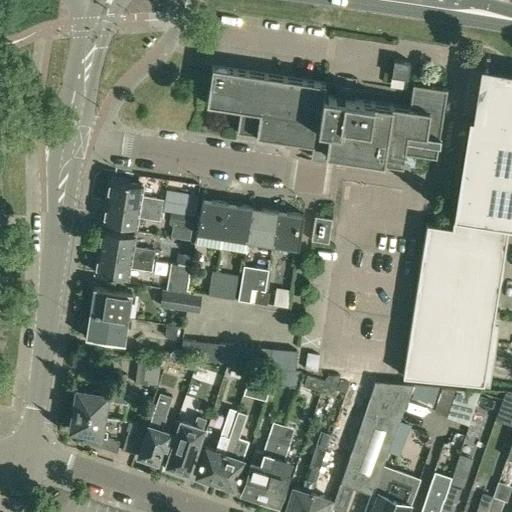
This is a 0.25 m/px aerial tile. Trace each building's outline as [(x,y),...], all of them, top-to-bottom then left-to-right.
[(410,63),(393,61),(391,77),(408,80),(410,63)] [(211,65),(210,74),(205,103),(239,109),(235,132),(313,143),(313,146),(325,148),(324,152),(327,153),(402,165),(404,153),(436,158),(446,90),(412,84),(408,108),(342,97),(344,87),(335,86),(333,96),(323,94),(325,84),(211,65)] [(511,77),(486,73),(478,119),(469,118),(452,227),(426,223),(402,376),(484,384),(508,227),(511,227),(511,77)] [(111,179),(107,199),(161,208),(162,198),(140,194),(142,184),(111,179)] [(173,210),(193,213),(194,214),(197,196),(175,193),(172,210),(173,210)] [(197,232),(221,236),(226,202),(201,198),(197,232)] [(159,219),(161,208),(107,199),(104,222),(135,227),(137,215),(159,219)] [(226,202),(221,236),(246,240),(251,206),(226,202)] [(246,240),(270,244),(276,210),(251,206),(246,240)] [(193,213),(173,210),(171,222),(191,225),(193,213)] [(304,214),(276,210),(270,244),(298,249),(304,214)] [(331,219),(314,216),(310,241),(327,243),(331,219)] [(103,230),(99,250),(152,259),(154,249),(132,245),(134,235),(103,230)] [(150,269),(152,259),(99,250),(96,272),(127,277),(129,266),(150,269)] [(177,262),(190,264),(191,254),(178,252),(177,262)] [(187,281),(190,264),(176,262),(174,279),(187,281)] [(266,268),(255,267),(251,288),(263,290),(266,268)] [(224,273),(222,286),(220,296),(233,298),(235,288),(237,275),(224,273)] [(208,294),(220,296),(222,286),(210,284),(208,294)] [(93,286),(89,311),(128,318),(132,292),(93,286)] [(159,304),(185,308),(197,310),(200,295),(162,288),(159,304)] [(254,291),(253,301),(266,304),(268,293),(254,291)] [(124,343),(128,318),(89,311),(85,337),(124,343)] [(166,323),(165,336),(175,338),(177,324),(166,323)] [(181,358),(192,359),(295,370),(297,350),(183,339),(181,358)] [(307,352),(305,369),(317,371),(319,354),(307,352)] [(137,360),(135,383),(158,385),(160,362),(137,360)] [(118,373),(116,387),(124,388),(127,375),(118,373)] [(338,380),(340,375),(327,374),(323,386),(346,393),(349,383),(338,380)] [(399,421),(408,397),(412,383),(375,380),(332,507),(344,511),(353,485),(368,490),(369,488),(373,489),(383,464),(394,435),(399,421)] [(433,410),(446,415),(453,387),(412,383),(408,397),(434,407),(433,410)] [(76,390),(73,410),(104,415),(107,399),(127,402),(129,393),(95,387),(94,392),(76,390)] [(456,388),(453,387),(446,415),(470,424),(479,391),(455,389),(456,388)] [(142,459),(143,459),(150,462),(151,462),(152,462),(153,461),(154,460),(154,459),(156,460),(159,450),(162,444),(164,445),(169,431),(162,429),(166,415),(165,415),(171,395),(159,392),(142,445),(139,454),(141,455),(141,456),(141,457),(141,458),(142,459)] [(206,478),(214,481),(232,428),(238,410),(229,407),(215,448),(205,445),(199,465),(195,475),(197,475),(196,477),(206,481),(206,478)] [(101,434),(104,415),(73,410),(70,428),(72,431),(81,432),(80,439),(82,439),(116,450),(120,441),(101,434)] [(238,410),(232,428),(214,481),(222,484),(222,486),(231,489),(232,487),(233,487),(243,458),(233,454),(241,431),(247,413),(238,410)] [(206,418),(197,415),(194,424),(177,419),(171,436),(175,437),(166,465),(170,466),(168,471),(182,475),(184,470),(188,472),(206,418)] [(128,432),(122,451),(136,455),(147,424),(130,421),(129,424),(126,432),(128,432)] [(251,460),(244,481),(240,492),(259,498),(277,440),(283,424),(273,421),(262,452),(250,448),(247,457),(251,460)] [(399,421),(394,435),(405,439),(410,425),(399,421)] [(280,496),(289,472),(293,461),(284,458),(294,427),(283,424),(277,440),(259,498),(278,504),(280,496)] [(305,511),(319,468),(322,456),(324,449),(315,446),(302,489),(293,486),(284,511),(305,511)] [(322,456),(319,468),(305,511),(325,511),(330,498),(320,496),(332,459),(322,456)] [(438,511),(442,503),(444,498),(449,484),(454,467),(437,462),(427,493),(432,495),(431,499),(426,511),(438,511)] [(373,489),(378,491),(369,511),(407,511),(418,482),(420,477),(383,464),(373,489)] [(444,498),(442,503),(438,511),(449,511),(453,501),(457,501),(461,488),(449,484),(444,498)] [(486,511),(492,495),(482,492),(475,511),(486,511)] [(492,495),(486,511),(498,511),(503,499),(492,495)]
